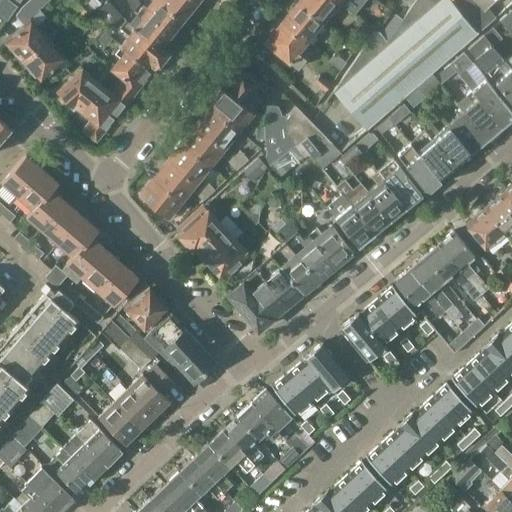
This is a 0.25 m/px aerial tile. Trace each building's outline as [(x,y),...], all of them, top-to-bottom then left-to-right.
[(14,51),(23,61),(47,39),(31,20),(40,11),(39,10),(49,0),(30,0),(21,8),(16,16),(24,25),(5,42),(8,45),(8,47),(12,51),(14,51)] [(87,3),(83,0),(75,0),(70,5),(77,12),(87,3)] [(144,3),(137,13),(167,37),(182,19),(159,0),(150,0),(147,5),(144,3)] [(194,0),(159,0),(182,19),(190,9),(188,7),(194,0)] [(298,0),(298,1),(325,23),(341,4),(336,0),(298,0)] [(386,39),(379,30),(374,30),(331,91),(366,130),(403,97),(416,86),(431,72),(439,65),(477,33),(450,0),(411,0),(410,3),(400,17),(391,31),(386,39)] [(487,7),(493,0),(450,0),(477,33),(495,17),(487,7)] [(325,23),(298,1),(296,3),(294,3),(290,8),(290,12),(282,21),(308,43),(325,23)] [(99,15),(87,3),(77,12),(90,24),(99,15)] [(97,12),(110,26),(121,15),(117,11),(116,12),(107,3),(97,12)] [(511,13),(509,11),(499,21),(508,33),(506,34),(511,39),(511,13)] [(384,26),(391,31),(400,17),(393,12),(384,26)] [(137,13),(129,22),(125,19),(120,26),(130,34),(121,45),(151,70),(153,68),(156,71),(164,61),(154,53),(167,37),(137,13)] [(364,34),(369,27),(357,17),(352,24),(364,34)] [(300,52),(308,43),(282,21),(280,23),(278,21),(271,30),(273,32),(266,41),(296,66),(304,55),(300,52)] [(493,46),(502,39),(492,26),(483,34),(493,46)] [(495,82),(510,68),(511,66),(511,56),(509,53),(503,59),(493,46),(483,34),(467,47),(495,82)] [(40,80),(64,57),(47,39),(23,61),(31,70),(31,72),(35,77),(37,77),(40,80)] [(116,51),(121,56),(111,68),(120,75),(137,88),(151,70),(121,45),(116,51)] [(501,126),(511,117),(511,111),(484,78),(478,84),(466,69),(473,64),(463,51),(450,63),(458,73),(471,90),(501,126)] [(328,60),(339,70),(346,62),(335,52),(331,56),(328,60)] [(64,68),(72,77),(57,90),(71,105),(73,107),(76,105),(79,108),(99,83),(81,69),(73,60),(64,68)] [(439,82),(440,84),(455,73),(456,75),(458,73),(450,63),(442,69),(439,65),(431,72),(439,82)] [(511,70),(510,68),(495,82),(511,103),(511,70)] [(222,87),(221,88),(247,109),(258,97),(252,92),(258,83),(240,69),(224,89),(222,87)] [(416,86),(424,96),(425,96),(424,95),(439,82),(431,72),(416,86)] [(313,82),(324,91),(330,83),(320,74),(313,82)] [(99,83),(79,108),(92,118),(84,128),(96,138),(133,92),(116,79),(110,87),(115,91),(113,94),(99,83)] [(416,86),(403,97),(412,107),(424,96),(416,86)] [(215,102),(210,109),(238,132),(253,113),(247,109),(221,88),(212,100),(215,102)] [(462,110),(486,139),(501,126),(471,90),(456,103),(462,110)] [(331,143),(310,122),(294,105),(285,115),(280,116),(280,111),(273,98),(264,98),(265,114),(265,128),(264,139),(264,155),(270,165),(299,142),(307,135),(320,152),(331,143)] [(403,102),(391,113),(398,120),(409,110),(403,102)] [(238,132),(210,109),(196,126),(225,149),(238,132)] [(462,110),(446,124),(470,153),(486,139),(462,110)] [(388,116),(376,126),(381,133),(394,123),(388,116)] [(0,140),(11,129),(0,119),(0,140)] [(426,130),(431,137),(455,166),(470,153),(446,124),(439,130),(433,123),(426,130)] [(196,126),(182,143),(211,167),(225,149),(196,126)] [(264,139),(265,128),(256,129),(256,139),(264,139)] [(417,148),(440,178),(455,166),(431,137),(426,130),(425,129),(415,137),(410,141),(417,148)] [(369,134),(358,143),(364,150),(377,139),(372,134),(369,134)] [(299,142),(308,154),(318,165),(337,150),(331,143),(320,152),(307,135),(299,142)] [(410,141),(397,154),(426,190),(440,178),(417,148),(410,141)] [(279,177),(308,154),(299,142),(270,165),(279,177)] [(211,167),(182,143),(168,161),(197,185),(211,167)] [(356,145),(342,157),(348,164),(362,153),(356,145)] [(241,166),(248,159),(240,150),(233,157),(241,166)] [(41,168),(25,154),(1,182),(17,196),(41,168)] [(257,156),(243,169),(253,180),(267,167),(257,156)] [(241,166),(233,157),(228,161),(237,171),(241,166)] [(377,171),(382,178),(405,207),(422,194),(393,158),(376,171),(377,171)] [(168,161),(164,165),(154,177),(184,202),(197,185),(168,161)] [(58,182),(41,168),(17,196),(32,209),(33,209),(51,189),(52,189),(58,182)] [(367,190),(390,219),(405,207),(382,178),(377,171),(369,177),(375,184),(367,190)] [(184,202),(154,177),(140,195),(173,222),(180,215),(176,212),(184,202)] [(375,232),(390,219),(367,190),(361,182),(354,187),(347,178),(336,187),(342,194),(375,232)] [(208,196),(215,190),(207,181),(200,188),(208,196)] [(208,196),(200,188),(194,193),(202,201),(208,196)] [(66,202),(52,189),(51,189),(33,209),(32,209),(26,216),(42,230),(66,202)] [(487,205),(484,207),(505,232),(511,226),(511,199),(504,191),(494,199),(491,199),(488,202),(487,205)] [(358,246),(375,232),(342,194),(328,205),(335,216),(358,246)] [(180,236),(191,248),(194,245),(221,221),(212,211),(215,209),(208,201),(205,204),(178,229),(183,234),(180,236)] [(66,202),(42,230),(57,243),(82,215),(66,202)] [(180,210),(186,216),(192,210),(187,204),(180,210)] [(475,215),(465,224),(486,249),(505,232),(484,207),(482,209),(479,209),(475,212),(475,215)] [(2,214),(10,222),(15,216),(7,208),(2,214)] [(248,211),(247,220),(258,222),(259,220),(260,212),(248,211)] [(221,221),(194,245),(208,261),(235,236),(242,230),(228,214),(221,221)] [(57,243),(72,256),(73,257),(91,236),(91,237),(98,229),(82,215),(57,243)] [(294,215),(286,222),(276,231),(284,242),(287,239),(298,229),(303,226),(294,215)] [(276,231),(286,222),(282,217),(272,226),(276,231)] [(258,222),(247,220),(246,227),(252,228),(258,222)] [(307,229),(310,232),(336,265),(352,251),(330,223),(321,231),(317,226),(314,229),(311,226),(307,229)] [(298,229),(287,239),(318,279),(336,265),(310,232),(305,237),(298,229)] [(468,262),(475,256),(454,230),(439,242),(482,294),(489,288),(468,262)] [(14,238),(26,248),(31,242),(19,232),(14,238)] [(73,257),(72,256),(66,264),(82,278),(106,250),(91,237),(91,236),(73,257)] [(235,236),(208,261),(222,276),(229,270),(230,272),(251,253),(235,236)] [(302,292),(317,280),(318,279),(287,239),(284,242),(270,254),(272,256),(279,264),(302,292)] [(31,242),(26,248),(38,259),(44,253),(31,242)] [(482,294),(439,242),(424,255),(446,282),(453,276),(474,301),(482,294)] [(122,263),(106,250),(82,278),(98,291),(122,263)] [(446,282),(424,255),(410,266),(446,311),(454,304),(440,287),(446,282)] [(291,301),(302,293),(302,292),(279,264),(272,256),(256,269),(286,305),(288,304),(289,305),(292,302),(291,301)] [(138,277),(122,263),(98,291),(113,305),(138,277)] [(511,293),(511,273),(503,264),(494,272),(511,293)] [(51,282),(61,269),(56,265),(45,277),(51,282)] [(446,311),(410,266),(394,280),(415,305),(423,298),(435,314),(438,318),(446,311)] [(51,282),(57,287),(67,275),(61,269),(51,282)] [(241,282),(270,318),(286,305),(256,269),(241,282)] [(150,287),(145,281),(133,293),(138,298),(125,308),(143,329),(167,308),(164,305),(166,303),(159,296),(157,297),(149,288),(150,287)] [(228,294),(236,303),(244,312),(242,314),(253,327),(255,325),(258,328),(270,318),(241,282),(228,294)] [(0,417),(28,385),(25,382),(78,320),(66,310),(73,302),(57,287),(54,291),(46,284),(41,289),(45,293),(0,344),(0,417)] [(375,300),(399,329),(415,315),(416,316),(417,315),(392,285),(391,286),(375,300)] [(86,302),(78,296),(73,302),(81,309),(86,302)] [(358,312),(383,343),(384,343),(383,342),(399,329),(375,300),(359,313),(358,312)] [(98,323),(103,317),(86,302),(81,309),(98,323)] [(185,328),(170,311),(151,328),(143,338),(159,351),(167,359),(171,356),(193,381),(215,361),(185,328)] [(120,348),(135,330),(117,312),(101,332),(119,349),(120,348)] [(340,327),(366,358),(383,343),(358,312),(340,327)] [(474,335),(484,325),(477,318),(463,331),(469,339),(473,336),(474,336),(474,335)] [(433,330),(426,320),(419,326),(427,335),(433,330)] [(499,333),(511,347),(511,322),(500,334),(499,333)] [(143,338),(135,330),(120,348),(140,369),(159,351),(143,338)] [(454,353),(456,351),(469,339),(463,331),(448,345),(454,353)] [(483,347),(509,376),(511,373),(511,347),(499,333),(483,347)] [(414,346),(406,337),(400,342),(407,351),(414,346)] [(89,348),(95,353),(104,345),(98,339),(89,348)] [(304,357),(330,388),(348,373),(322,342),(304,357)] [(483,349),(468,363),(493,391),(509,376),(483,347),(482,348),(483,349)] [(89,348),(80,356),(86,362),(95,353),(89,348)] [(397,360),(389,350),(383,356),(391,365),(397,360)] [(330,388),(304,357),(305,358),(289,372),(313,401),(329,387),(330,388)] [(478,406),(478,405),(493,391),(468,363),(452,377),(451,378),(477,407),(478,406)] [(142,373),(127,387),(154,415),(169,400),(162,393),(173,382),(156,364),(144,375),(142,373)] [(79,366),(64,381),(70,386),(76,380),(85,372),(79,366)] [(297,415),(297,414),(313,401),(289,372),(272,385),(272,384),(271,385),(296,415),(297,415)] [(446,383),(430,398),(456,425),(471,411),(472,412),(473,411),(446,382),(445,383),(446,383)] [(56,415),(73,398),(57,383),(41,400),(54,413),(56,415)] [(127,387),(113,401),(139,429),(154,415),(127,387)] [(266,388),(250,403),(279,433),(294,418),(266,388)] [(344,404),(350,399),(342,389),(336,395),(344,404)] [(511,393),(503,402),(509,408),(511,404),(511,393)] [(414,411),(440,440),(456,425),(430,398),(415,412),(414,411)] [(41,400),(29,414),(41,426),(54,413),(41,400)] [(98,416),(124,443),(139,429),(113,401),(98,416)] [(503,402),(495,409),(500,415),(509,408),(503,402)] [(250,403),(236,416),(257,438),(263,432),(271,440),(279,433),(250,403)] [(327,418),(334,413),(326,403),(320,408),(327,418)] [(414,411),(398,426),(424,454),(440,440),(414,411)] [(42,427),(41,426),(29,414),(13,432),(12,434),(24,446),(42,427)] [(236,416),(222,429),(254,463),(264,454),(256,446),(255,447),(252,444),(257,438),(236,416)] [(99,428),(90,420),(79,430),(80,431),(79,431),(78,430),(76,433),(107,465),(121,451),(99,428)] [(314,428),(306,420),(300,425),(308,434),(314,428)] [(398,427),(383,441),(408,469),(424,454),(398,426),(397,426),(398,427)] [(466,436),(471,442),(480,434),(475,428),(466,436)] [(254,463),(222,429),(207,444),(228,466),(234,460),(245,471),(254,463)] [(64,444),(61,447),(93,479),(107,465),(76,433),(68,440),(69,442),(65,446),(64,444)] [(300,455),(308,447),(295,433),(287,441),(300,455),(300,454),(300,455)] [(12,434),(0,447),(0,458),(7,465),(10,462),(21,450),(24,446),(12,434)] [(462,450),(471,442),(466,436),(457,444),(462,450)] [(486,445),(511,468),(511,452),(495,436),(487,445),(486,445)] [(287,441),(285,443),(291,448),(281,458),(288,466),(300,455),(287,441)] [(366,456),(392,485),(393,484),(393,483),(408,469),(383,441),(367,456),(367,455),(366,456)] [(207,444),(192,458),(225,492),(234,483),(223,471),(228,466),(207,444)] [(500,488),(511,499),(511,468),(486,445),(486,444),(480,450),(508,479),(500,488)] [(48,462),(78,493),(93,479),(61,447),(58,450),(59,451),(48,462)] [(192,458),(178,471),(200,493),(206,487),(218,499),(225,492),(192,458)] [(277,476),(285,468),(276,459),(263,472),(272,481),(275,477),(276,478),(277,476)] [(484,475),(469,459),(450,477),(464,490),(473,481),(472,480),(479,473),(482,477),(484,475)] [(361,460),(360,461),(361,462),(345,476),(371,503),(386,489),(387,490),(388,489),(361,460)] [(437,469),(443,475),(452,466),(446,460),(437,469)] [(26,481),(57,511),(59,511),(73,498),(43,469),(31,480),(29,478),(26,481)] [(443,475),(437,469),(428,477),(434,483),(443,475)] [(200,493),(178,471),(164,484),(189,511),(210,511),(196,497),(200,493)] [(268,484),(272,481),(263,472),(248,486),(257,495),(258,494),(259,493),(267,486),(268,485),(268,484)] [(329,489),(328,489),(349,511),(361,511),(371,503),(345,476),(330,490),(329,489)] [(409,488),(414,494),(423,486),(418,480),(409,488)] [(15,498),(21,504),(28,511),(57,511),(26,481),(23,484),(25,486),(20,490),(22,492),(15,498)] [(470,506),(453,490),(444,482),(437,489),(454,505),(451,509),(454,511),(464,511),(467,509),(470,506)] [(189,511),(164,484),(150,497),(163,511),(189,511)] [(250,501),(257,495),(248,486),(233,500),(242,510),(249,503),(251,502),(250,501)] [(485,504),(490,509),(493,511),(511,511),(511,499),(500,488),(485,504)] [(312,504),(319,511),(349,511),(328,489),(312,504)] [(163,511),(150,497),(136,511),(137,511),(163,511)] [(413,511),(430,511),(435,508),(426,499),(413,511)] [(223,510),(224,511),(239,511),(240,511),(242,510),(233,500),(223,510)]
